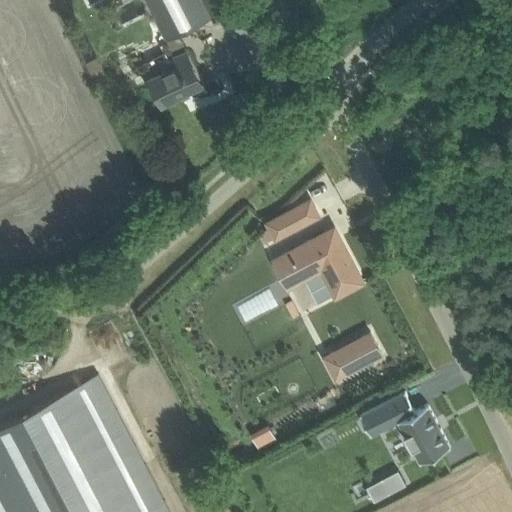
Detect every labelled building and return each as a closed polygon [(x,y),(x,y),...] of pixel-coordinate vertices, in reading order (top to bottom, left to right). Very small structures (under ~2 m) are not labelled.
[(147,0),(167,40),(168,39),(175,54),(178,62),(149,76),(163,105),(205,83),(187,48),(180,33),(211,17),(210,16),(235,3),(233,0),(147,0)] [(105,70),(98,56),(87,61),(94,75),(105,70)] [(146,129),(157,151),(164,147),(154,126),(146,129)] [(277,236),(302,223),(294,207),(269,220),(271,225),(267,228),(268,230),(262,233),(266,241),(277,235),(277,236)] [(274,258),(285,278),(301,269),(305,277),(322,268),(336,295),(364,280),(342,238),(332,243),(325,231),(274,258)] [(337,376),(373,357),(361,336),(325,354),(337,376)] [(26,410),(78,511),(171,511),(99,372),(26,410)] [(419,461),(449,446),(427,403),(415,410),(405,390),(359,414),(370,435),(398,420),(419,461)] [(78,511),(26,410),(0,423),(0,511),(78,511)] [(276,436),(270,426),(254,434),(259,445),(276,436)] [(407,482),(401,471),(394,475),(399,486),(407,482)]
